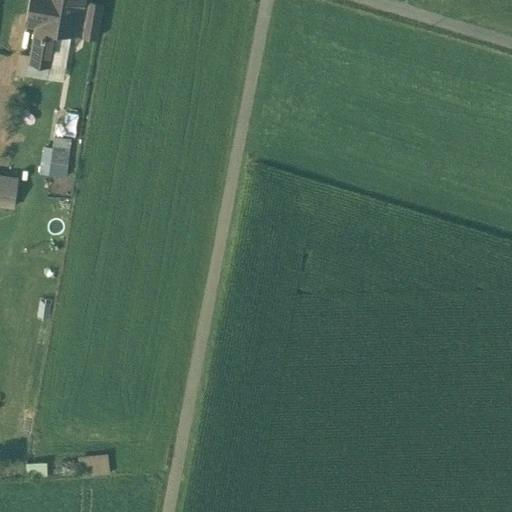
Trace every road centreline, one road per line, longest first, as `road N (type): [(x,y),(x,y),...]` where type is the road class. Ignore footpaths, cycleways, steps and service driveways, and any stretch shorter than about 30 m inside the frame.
road 1 (unclassified): [(171,511),(267,0)]
road 2 (unclassified): [(511,40),(380,0)]
